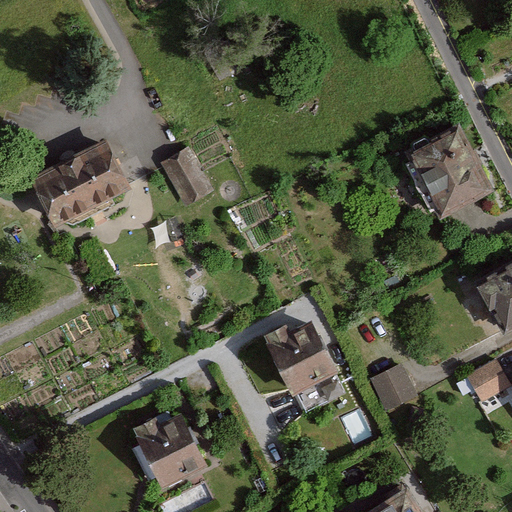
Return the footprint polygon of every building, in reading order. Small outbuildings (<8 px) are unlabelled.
[(401,161),(435,229),(490,202),(456,134),(401,161)] [(103,150),(26,190),(53,240),(130,200),(103,150)] [(186,154),(155,170),(180,218),(211,202),(186,154)] [(511,273),(471,295),(497,343),(511,335),(511,273)] [(258,348),(292,409),(335,385),(308,335),(288,346),(282,335),(258,348)] [(468,372),(482,399),(511,384),(498,357),(468,372)] [(397,375),(367,392),(385,421),(414,404),(397,375)] [(129,448),(157,500),(204,475),(178,427),(155,439),(149,427),(125,440),(129,448)] [(376,511),(421,511),(410,492),(376,511)]
